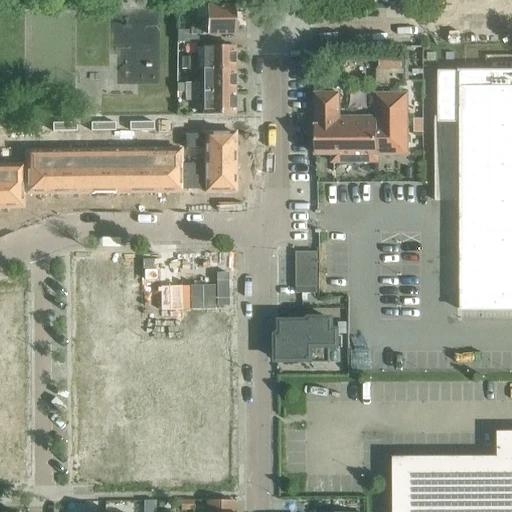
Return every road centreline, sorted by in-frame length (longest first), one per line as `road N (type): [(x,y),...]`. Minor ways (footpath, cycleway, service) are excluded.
road 1 (unclassified): [(261,226),(274,219),(274,47),(291,27),(510,25)]
road 2 (residential): [(263,511),(261,226)]
road 3 (residential): [(45,511),(41,245)]
road 4 (residential): [(41,245),(96,229),(261,226)]
